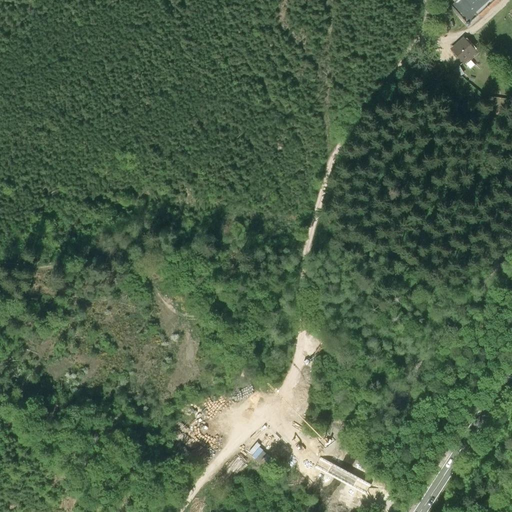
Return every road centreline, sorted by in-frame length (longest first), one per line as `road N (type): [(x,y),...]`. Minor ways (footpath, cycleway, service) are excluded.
road 1 (track): [(430,0),(402,66),(332,156),(305,255),(294,374),(282,404),(243,428)]
road 2 (track): [(305,255),(199,319),(169,306),(128,258),(74,258),(48,269),(0,262)]
